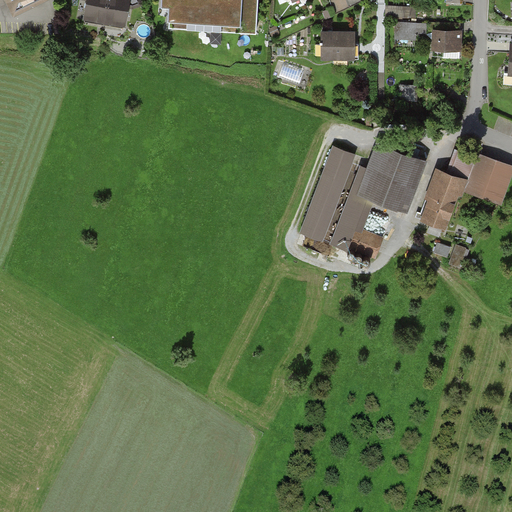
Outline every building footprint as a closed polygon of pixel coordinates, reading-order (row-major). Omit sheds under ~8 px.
[(6,0),(14,15),(43,0),(6,0)] [(130,0),(87,0),(83,20),(125,29),(130,0)] [(251,0),(152,0),(152,7),(162,8),(161,26),(249,33),(251,0)] [(418,15),(419,4),(388,3),(388,14),(418,15)] [(277,25),(269,28),(272,36),(280,32),(277,25)] [(460,29),(428,30),(428,51),(460,51),(460,29)] [(351,30),(317,31),(318,58),(341,58),(352,58),(351,30)] [(363,167),(356,165),(327,243),(375,260),(383,238),(359,229),(369,201),(403,214),(422,162),(372,144),(363,167)] [(443,173),(433,169),(415,221),(444,231),(459,190),(497,203),(511,165),(453,145),(443,173)] [(354,155),(330,146),(296,234),(320,244),(354,155)] [(449,255),(452,243),(439,240),(436,252),(449,255)] [(457,241),(451,262),(466,265),(471,245),(457,241)]
